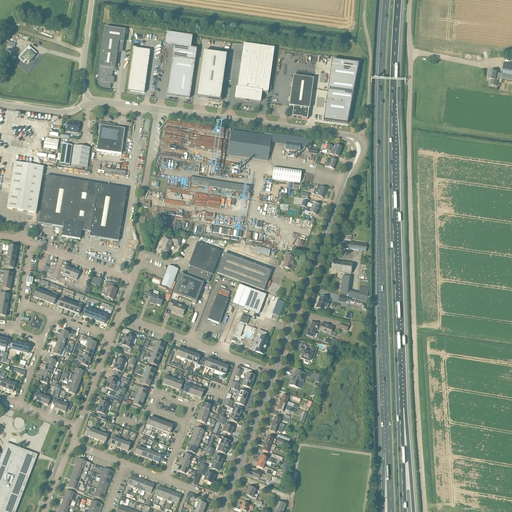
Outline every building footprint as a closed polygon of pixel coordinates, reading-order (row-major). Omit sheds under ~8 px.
[(100,87),(102,88),(110,89),(111,84),(113,84),(114,79),(111,78),(113,70),(112,70),(113,69),(115,70),(119,42),(124,43),(125,31),(105,28),(99,67),(100,67),(98,82),(98,84),(99,86),(100,87)] [(2,29),(0,34),(0,38),(6,41),(8,41),(11,32),(2,29)] [(165,46),(174,47),(191,49),(191,45),(192,37),(166,34),(165,46)] [(174,47),(172,59),(195,62),(197,46),(191,45),(191,49),(174,47)] [(243,45),(235,99),(260,103),(261,95),(261,93),(268,94),(274,49),(243,45)] [(134,49),(128,91),(144,94),(150,51),(134,49)] [(24,54),(22,56),(19,59),(24,63),(26,61),(29,63),(35,57),(34,56),(36,53),(34,51),(32,54),(29,51),(27,54),(25,52),(24,54)] [(203,53),(197,98),(208,99),(208,101),(219,103),(220,93),(221,93),(226,56),(203,53)] [(195,62),(172,59),(171,70),(182,72),(193,74),(195,62)] [(331,63),(324,123),(347,126),(358,67),(331,63)] [(497,72),(489,71),(488,79),(491,80),(490,85),(496,86),(497,82),(495,82),(495,81),(496,78),(511,80),(511,64),(504,63),(502,74),(497,73),(497,72)] [(178,97),(182,72),(171,70),(167,95),(178,97)] [(182,72),(178,97),(190,99),(193,74),(182,72)] [(308,109),(309,109),(313,79),(293,77),(289,107),(293,107),(292,117),(302,118),(302,119),(307,120),(308,109)] [(67,123),(67,128),(66,132),(78,133),(79,123),(75,123),(75,124),(67,123)] [(100,123),(99,128),(99,131),(97,151),(121,155),(125,129),(115,128),(115,125),(100,123)] [(232,131),(231,136),(228,157),(267,162),(270,143),(272,134),(264,133),(263,136),(232,131)] [(272,134),(270,143),(286,145),(285,150),(299,152),(300,147),(309,149),(311,139),(272,134)] [(62,144),(59,164),(70,166),(73,146),(62,144)] [(329,154),(334,155),(338,157),(342,148),(335,146),(335,148),(332,148),(333,147),(327,145),(326,150),(330,151),(329,154)] [(87,168),(90,148),(74,146),(71,166),(87,168)] [(328,167),(329,168),(333,169),(337,161),(331,159),(331,160),(327,159),(324,166),(328,167)] [(30,213),(36,214),(44,168),(14,163),(6,209),(30,213)] [(274,168),(272,179),(300,184),(302,172),(274,168)] [(104,169),(104,174),(125,177),(126,172),(104,169)] [(127,189),(122,188),(46,176),(38,224),(63,228),(62,237),(80,240),(81,231),(91,232),(90,237),(118,242),(127,189)] [(250,193),(251,187),(190,178),(188,183),(250,193)] [(317,196),(318,197),(323,198),(326,190),(317,187),(316,191),(313,189),(311,194),(314,195),(316,193),(318,194),(317,196)] [(306,208),(306,207),(318,211),(320,206),(315,205),(313,204),(312,206),(308,204),(309,202),(304,200),(301,200),(300,206),(301,207),(301,206),(302,207),(306,208)] [(304,212),(305,211),(316,215),(318,211),(306,207),(306,208),(302,207),(301,211),(300,211),(298,215),(303,217),(304,212)] [(341,241),(340,240),(339,248),(366,252),(367,245),(351,242),(352,236),(342,235),(341,241)] [(180,239),(172,237),(171,240),(164,238),(163,240),(164,240),(161,248),(160,249),(159,250),(160,252),(161,252),(163,252),(168,254),(172,244),(176,244),(175,246),(179,247),(180,239)] [(187,274),(192,276),(208,283),(211,275),(212,275),(221,252),(197,243),(188,266),(191,267),(189,272),(188,271),(187,274)] [(257,251),(257,253),(269,256),(270,250),(256,247),(255,250),(257,251)] [(285,263),(284,268),(292,271),(294,266),(293,266),(295,259),(291,258),(293,254),(285,252),(284,255),(286,256),(284,262),(285,263)] [(264,291),(271,272),(224,254),(217,273),(264,291)] [(352,264),(337,262),(332,261),(331,272),(345,274),(344,277),(342,276),(340,292),(340,295),(350,298),(365,302),(370,304),(370,303),(369,303),(370,300),(366,299),(367,296),(368,287),(359,287),(358,292),(349,291),(351,278),(347,277),(347,274),(351,275),(352,264)] [(63,275),(77,280),(80,272),(74,269),(74,270),(68,267),(66,266),(63,275)] [(169,266),(161,285),(171,289),(178,270),(169,266)] [(181,275),(175,289),(174,294),(193,301),(192,303),(196,305),(204,284),(181,275)] [(93,278),(91,282),(91,284),(99,287),(102,280),(97,278),(97,279),(93,278)] [(107,282),(105,287),(108,288),(105,297),(113,300),(117,290),(114,289),(116,285),(107,282)] [(171,289),(161,285),(160,285),(159,286),(158,286),(157,288),(158,288),(168,292),(167,295),(165,299),(169,301),(173,290),(171,289)] [(266,295),(261,294),(239,285),(232,304),(259,314),(266,295)] [(222,286),(219,294),(228,298),(230,292),(225,290),(226,288),(222,286)] [(33,297),(38,299),(41,291),(36,290),(33,297)] [(161,306),(164,298),(152,294),(153,292),(149,290),(147,297),(151,298),(149,303),(154,304),(161,306)] [(41,291),(38,299),(43,301),(46,293),(41,291)] [(43,301),(49,303),(52,295),(46,293),(43,301)] [(52,295),(49,303),(54,305),(57,297),(54,296),(55,295),(52,294),(52,295)] [(219,324),(221,319),(228,300),(217,296),(208,319),(219,324)] [(320,297),(316,308),(316,309),(317,309),(318,309),(323,311),(324,307),(327,308),(329,303),(326,303),(327,300),(320,297)] [(58,307),(63,309),(66,301),(61,299),(58,307)] [(172,308),(171,312),(182,316),(186,308),(176,304),(177,302),(171,300),(168,307),(172,308)] [(354,304),(356,304),(355,306),(360,307),(361,305),(362,306),(363,310),(364,311),(366,310),(365,304),(362,303),(354,301),(351,300),(350,302),(350,303),(354,304),(354,303),(354,304)] [(63,309),(69,311),(72,303),(66,301),(63,309)] [(69,311),(74,313),(77,305),(72,303),(69,311)] [(82,307),(77,305),(74,313),(79,315),(82,307)] [(89,318),(92,310),(87,309),(84,316),(89,318)] [(92,310),(89,318),(94,320),(97,312),(92,310)] [(97,312),(94,320),(99,322),(102,314),(97,312)] [(102,314),(99,322),(104,324),(107,316),(102,314)] [(242,315),(240,322),(247,325),(247,323),(248,323),(249,318),(242,315)] [(316,331),(319,332),(321,328),(318,326),(318,325),(312,323),(309,330),(308,330),(306,335),(313,338),(316,331)] [(322,323),(321,328),(319,332),(334,338),(335,334),(331,332),(333,327),(322,323)] [(341,323),(339,329),(347,332),(349,324),(341,323)] [(239,324),(234,336),(240,338),(244,326),(239,324)] [(62,331),(60,336),(67,339),(69,334),(75,336),(77,337),(78,334),(66,329),(65,332),(62,331)] [(253,345),(252,349),(256,350),(256,352),(263,354),(268,340),(264,338),(266,334),(258,331),(255,338),(260,340),(258,346),(253,345)] [(124,340),(132,344),(134,339),(136,339),(137,335),(130,332),(129,336),(126,335),(124,340)] [(67,339),(60,336),(58,342),(65,345),(66,342),(68,343),(69,340),(67,339)] [(87,347),(94,350),(97,344),(92,342),(93,339),(83,336),(81,340),(87,342),(85,346),(87,347)] [(132,344),(124,340),(122,346),(125,347),(123,351),(122,351),(130,354),(132,349),(130,349),(132,344)] [(58,342),(55,348),(62,351),(63,348),(65,345),(58,342)] [(155,348),(163,351),(165,345),(157,342),(155,348)] [(85,353),(92,356),(94,350),(87,347),(85,353)] [(60,360),(62,361),(63,358),(60,357),(62,351),(55,348),(53,354),(56,355),(55,358),(60,360)] [(163,351),(155,348),(153,353),(161,356),(163,351)] [(181,358),(184,350),(179,348),(176,356),(181,358)] [(304,363),(308,364),(309,362),(310,358),(313,359),(316,350),(311,348),(309,353),(303,351),(301,359),(305,360),(304,363)] [(187,360),(190,352),(184,350),(181,358),(187,360)] [(190,352),(187,360),(192,362),(195,354),(190,352)] [(83,359),(90,361),(92,356),(85,353),(83,359)] [(161,356),(153,353),(151,358),(159,361),(161,356)] [(195,354),(192,362),(197,365),(200,356),(195,354)] [(117,359),(115,364),(122,367),(124,362),(126,363),(128,358),(125,357),(120,355),(121,356),(119,360),(117,359)] [(49,359),(47,365),(54,368),(56,362),(59,363),(60,360),(55,358),(54,361),(49,359)] [(149,364),(157,367),(159,361),(151,358),(149,364)] [(69,364),(70,364),(76,366),(82,368),(83,366),(88,367),(90,361),(83,359),(81,365),(74,362),(70,361),(69,364)] [(207,359),(205,363),(204,367),(209,369),(213,361),(207,359)] [(213,361),(209,369),(215,371),(218,363),(213,361)] [(218,363),(215,371),(220,373),(223,365),(218,363)] [(122,367),(115,364),(113,369),(115,370),(114,375),(120,377),(122,373),(121,372),(122,367)] [(44,371),(51,374),(54,368),(47,365),(44,371)] [(223,365),(220,373),(225,375),(229,367),(223,365)] [(74,375),(81,378),(84,372),(81,371),(82,368),(76,366),(75,369),(76,370),(74,375)] [(145,373),(153,376),(155,371),(152,370),(150,369),(147,368),(145,373)] [(44,371),(42,377),(49,379),(51,374),(44,371)] [(303,382),(302,381),(305,375),(296,371),(291,383),(291,382),(290,385),(297,388),(301,390),(304,383),(303,382)] [(170,373),(167,372),(163,385),(168,387),(172,378),(169,377),(170,373)] [(177,380),(174,389),(180,391),(183,383),(180,381),(181,378),(183,373),(181,372),(179,377),(177,380)] [(145,373),(143,379),(151,382),(153,376),(145,373)] [(69,380),(72,381),(79,384),(81,378),(74,375),(74,376),(71,374),(69,380)] [(244,380),(252,383),(255,377),(247,374),(244,380)] [(109,378),(107,383),(115,386),(117,381),(119,382),(120,377),(114,375),(112,379),(109,378)] [(173,375),(172,378),(168,387),(174,389),(177,380),(174,379),(176,376),(173,375)] [(49,379),(42,377),(40,382),(47,385),(48,382),(51,383),(52,380),(49,379)] [(141,384),(144,386),(149,387),(151,382),(143,379),(141,384)] [(0,387),(6,390),(9,382),(3,380),(0,386),(0,387)] [(183,393),(189,395),(193,386),(189,385),(191,381),(188,380),(183,393)] [(194,382),(193,386),(189,395),(195,397),(198,388),(195,387),(196,383),(197,380),(195,380),(194,382)] [(252,383),(244,380),(242,386),(250,389),(252,383)] [(68,383),(67,386),(77,390),(79,384),(72,381),(71,385),(68,383)] [(9,382),(6,390),(13,393),(16,385),(9,382)] [(106,394),(110,395),(113,397),(115,392),(113,391),(114,389),(117,391),(118,388),(115,386),(107,383),(105,388),(108,390),(106,394)] [(199,384),(198,388),(195,397),(201,399),(204,391),(200,389),(202,385),(199,384)] [(77,390),(67,386),(66,389),(69,390),(68,393),(75,396),(77,390)] [(145,397),(147,391),(139,388),(137,394),(145,397)] [(36,401),(42,404),(45,397),(45,395),(43,394),(42,396),(39,394),(40,392),(37,390),(33,400),(36,401)] [(45,397),(42,404),(48,406),(49,402),(52,403),(56,392),(54,391),(50,399),(45,397)] [(240,391),(238,397),(246,400),(248,394),(240,391)] [(57,392),(56,392),(52,403),(55,404),(53,408),(59,410),(62,403),(63,400),(60,399),(59,402),(56,401),(59,395),(56,394),(57,392)] [(137,394),(135,399),(143,402),(145,397),(137,394)] [(283,396),(280,403),(290,407),(291,405),(286,403),(288,398),(283,396)] [(236,404),(239,405),(243,407),(246,400),(238,397),(236,404)] [(98,407),(107,410),(109,405),(110,406),(112,401),(104,398),(105,399),(103,403),(100,402),(98,407)] [(135,399),(134,402),(133,405),(141,408),(143,402),(135,399)] [(62,403),(59,410),(65,413),(66,410),(69,411),(72,404),(69,403),(68,405),(62,403)] [(277,410),(282,412),(283,412),(285,407),(289,409),(290,407),(280,403),(277,410)] [(203,404),(201,409),(210,413),(211,409),(215,411),(216,409),(203,404)] [(97,417),(97,418),(105,420),(106,416),(105,415),(107,410),(98,407),(96,412),(99,413),(98,418),(97,417)] [(214,414),(210,413),(201,409),(199,415),(207,418),(209,415),(213,417),(214,414)] [(231,415),(239,418),(241,412),(234,409),(231,415)] [(211,420),(207,418),(199,415),(197,421),(205,424),(206,421),(210,422),(211,420)] [(227,420),(232,422),(237,424),(239,418),(231,415),(230,417),(228,418),(227,420)] [(151,432),(153,428),(156,420),(150,417),(147,426),(150,427),(149,431),(151,432)] [(275,417),(272,424),(284,429),(285,425),(279,423),(280,419),(275,417)] [(156,420),(153,428),(156,429),(154,433),(157,434),(158,430),(162,422),(156,420)] [(162,422),(158,430),(162,432),(160,435),(163,436),(164,434),(164,433),(167,424),(162,422)] [(93,439),(98,425),(96,424),(96,426),(95,426),(94,431),(90,429),(87,436),(93,439)] [(167,424),(164,433),(167,434),(166,437),(168,438),(173,426),(167,424)] [(269,432),(274,433),(275,434),(276,431),(282,433),(284,429),(272,424),(269,432)] [(93,439),(99,441),(104,429),(101,428),(100,433),(96,431),(98,425),(93,439)] [(223,432),(226,433),(231,435),(233,428),(225,425),(223,432)] [(106,430),(104,429),(99,441),(105,443),(108,436),(104,435),(106,430)] [(196,429),(194,434),(202,438),(203,434),(207,436),(208,434),(196,429)] [(206,439),(202,438),(194,434),(191,440),(200,443),(201,440),(205,442),(206,439)] [(113,438),(112,440),(110,445),(116,447),(119,440),(120,436),(118,435),(116,439),(113,438)] [(116,447),(122,449),(126,438),(124,437),(122,441),(119,440),(116,447)] [(267,437),(265,444),(275,448),(276,446),(271,444),(272,443),(275,444),(276,440),(267,437)] [(126,438),(122,449),(128,452),(131,445),(127,443),(129,439),(126,438)] [(220,445),(228,448),(230,442),(222,439),(220,445)] [(204,445),(200,443),(191,440),(189,446),(198,449),(199,446),(203,447),(204,445)] [(0,511),(15,511),(37,455),(6,443),(1,457),(0,456),(0,511)] [(135,454),(141,457),(145,445),(143,444),(141,448),(137,447),(135,454)] [(274,452),(275,448),(265,444),(262,451),(268,453),(269,450),(274,452)] [(145,445),(141,457),(147,459),(149,452),(146,450),(148,446),(145,445)] [(217,452),(220,453),(225,455),(228,448),(220,445),(217,452)] [(202,450),(198,449),(189,446),(187,451),(196,455),(197,451),(201,453),(202,450)] [(158,450),(157,450),(153,461),(159,463),(161,456),(158,455),(160,449),(158,448),(158,450)] [(147,459),(153,461),(157,450),(154,449),(153,453),(149,452),(147,459)] [(182,460),(190,463),(191,460),(195,462),(196,459),(184,454),(182,460)] [(260,456),(258,462),(265,464),(266,461),(272,463),(275,464),(275,462),(276,460),(270,458),(270,459),(260,456)] [(211,462),(221,466),(223,460),(215,457),(213,461),(211,460),(211,462)] [(85,470),(88,471),(88,469),(85,468),(86,465),(89,466),(90,464),(87,463),(78,459),(77,463),(78,464),(77,467),(85,470)] [(194,465),(190,463),(182,460),(179,466),(188,469),(189,466),(193,467),(194,465)] [(210,469),(214,470),(218,472),(221,466),(211,462),(210,464),(212,465),(210,469)] [(266,474),(272,476),(274,471),(264,467),(265,464),(258,462),(256,467),(267,471),(266,474)] [(197,472),(192,470),(188,469),(179,466),(177,472),(185,475),(187,471),(196,475),(197,472)] [(85,470),(77,467),(76,470),(75,469),(73,473),(82,477),(82,476),(85,470)] [(200,468),(199,469),(198,473),(205,476),(204,481),(212,484),(215,477),(205,473),(206,470),(200,468)] [(104,469),(102,476),(110,479),(109,479),(111,476),(112,476),(113,472),(104,469)] [(272,476),(266,474),(265,476),(254,472),(252,477),(259,480),(259,478),(269,482),(272,476)] [(73,478),(72,481),(80,484),(83,485),(83,483),(80,482),(81,479),(84,480),(85,477),(82,476),(82,477),(73,473),(72,477),(73,478)] [(131,475),(127,485),(133,487),(137,478),(133,477),(133,476),(131,475)] [(109,483),(110,479),(102,476),(99,483),(108,486),(107,486),(108,483),(109,483)] [(140,480),(137,478),(133,487),(139,490),(143,480),(141,479),(140,480)] [(145,492),(148,483),(145,481),(143,480),(139,490),(145,492)] [(80,484),(72,481),(71,484),(69,483),(68,487),(77,490),(80,484)] [(106,490),(108,486),(99,483),(96,490),(105,493),(104,492),(105,490),(106,490)] [(152,484),(148,483),(145,492),(151,494),(154,484),(152,484)] [(158,486),(156,490),(154,496),(160,498),(164,489),(160,487),(158,486)] [(255,490),(248,488),(245,496),(256,500),(257,496),(254,495),(255,490)] [(167,490),(164,489),(160,498),(166,500),(170,490),(168,489),(167,490)] [(104,496),(105,493),(96,490),(94,496),(103,500),(102,499),(103,496),(104,496)] [(172,491),(170,490),(166,500),(172,502),(175,493),(172,492),(172,491)] [(65,498),(73,501),(75,494),(66,491),(65,495),(66,495),(65,498)] [(172,502),(174,503),(178,505),(182,495),(179,494),(179,495),(175,493),(172,502)] [(76,502),(73,501),(65,498),(64,501),(63,501),(61,505),(70,508),(73,510),(74,507),(71,506),(72,503),(75,504),(76,502)] [(89,508),(99,511),(102,505),(92,501),(89,508)] [(276,501),(275,506),(272,511),(283,511),(286,505),(276,501)] [(196,508),(204,511),(206,505),(198,502),(196,508)] [(240,510),(245,511),(246,511),(248,508),(252,510),(254,506),(249,504),(248,505),(243,503),(240,510)]
